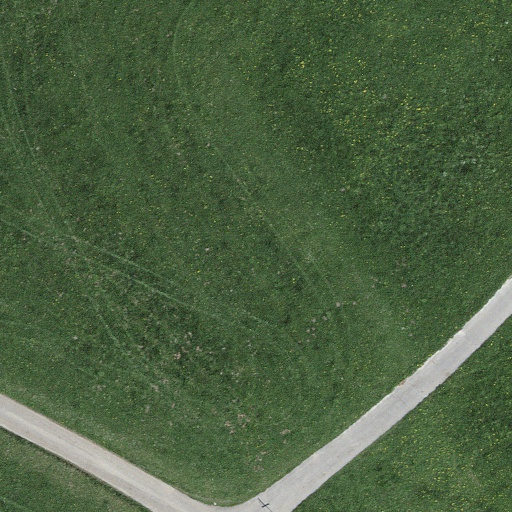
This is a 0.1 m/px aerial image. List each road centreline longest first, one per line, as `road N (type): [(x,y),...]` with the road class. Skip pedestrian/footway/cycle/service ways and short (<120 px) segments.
road 1 (track): [(271,511),(438,382),(511,301)]
road 2 (track): [(0,414),(59,441),(169,511)]
